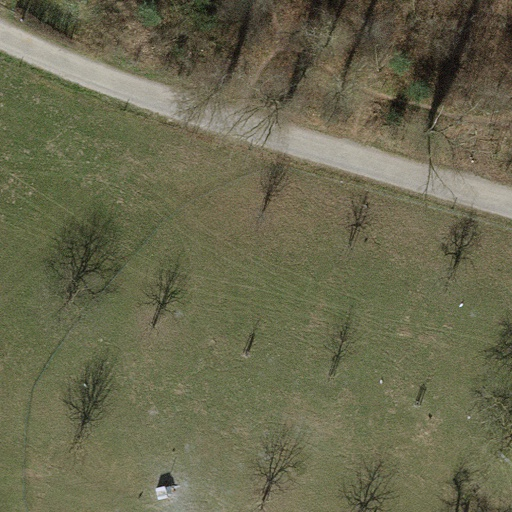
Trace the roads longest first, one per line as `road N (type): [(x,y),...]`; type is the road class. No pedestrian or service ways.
road 1 (track): [(310,142),(159,98),(0,34)]
road 2 (track): [(511,201),(310,142)]
